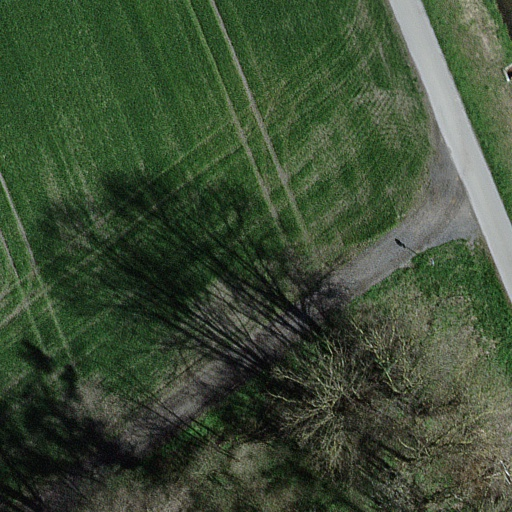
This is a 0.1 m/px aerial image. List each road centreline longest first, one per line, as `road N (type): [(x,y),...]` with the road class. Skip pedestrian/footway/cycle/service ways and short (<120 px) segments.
road 1 (track): [(480,187),(48,511)]
road 2 (unclassified): [(401,0),(511,262)]
